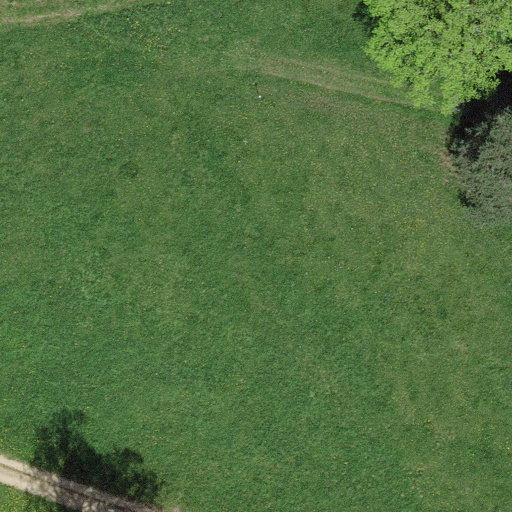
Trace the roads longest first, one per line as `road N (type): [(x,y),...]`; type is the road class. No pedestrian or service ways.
road 1 (track): [(511,109),(80,41),(0,38)]
road 2 (track): [(0,468),(119,511)]
